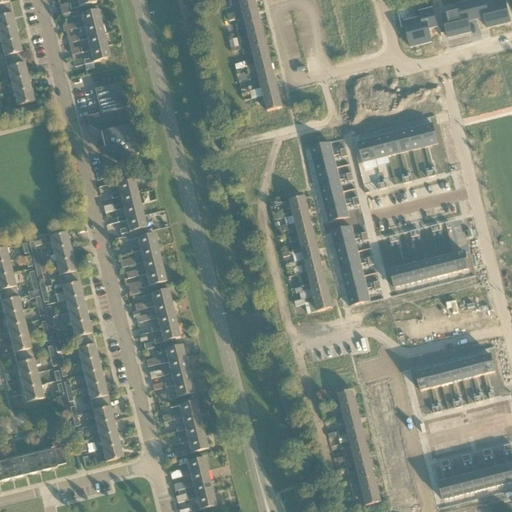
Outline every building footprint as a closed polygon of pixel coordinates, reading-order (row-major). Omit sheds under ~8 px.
[(1,5),(9,3),(8,0),(0,0),(0,18),(4,18),(1,5)] [(70,5),(71,10),(96,4),(95,0),(77,0),(78,3),(70,5)] [(239,0),(221,0),(219,1),(222,12),(242,7),(239,0)] [(484,0),(479,0),(472,2),(477,20),(484,18),(487,29),(510,23),(504,0),(485,5),(484,0)] [(460,11),(442,16),(448,39),(471,33),(468,22),(477,20),(472,2),(459,5),(460,11)] [(0,31),(16,28),(9,3),(1,5),(4,18),(0,18),(0,31)] [(242,7),(222,12),(224,23),(244,18),(242,7)] [(421,19),(404,23),(411,49),(431,43),(428,30),(437,28),(432,10),(420,13),(421,19)] [(84,28),(101,24),(98,11),(81,16),(83,24),(75,26),(76,30),(84,28)] [(244,18),(224,23),(227,34),(247,29),(244,18)] [(87,39),(104,35),(101,24),(84,28),(86,35),(78,38),(79,42),(87,40),(87,39)] [(0,38),(2,45),(19,41),(16,28),(0,31),(0,38)] [(247,29),(227,34),(230,45),(250,40),(247,29)] [(90,51),(107,47),(104,35),(87,39),(87,40),(89,47),(81,49),(82,54),(90,52),(90,51)] [(250,40),(230,45),(233,57),(253,52),(250,40)] [(13,55),(22,53),(19,41),(2,45),(8,70),(16,68),(13,55)] [(85,66),(93,64),(110,59),(107,47),(90,51),(90,52),(92,59),(84,61),(85,66)] [(368,47),(356,50),(362,73),(374,69),(368,47)] [(356,50),(344,53),(349,76),(362,73),(356,50)] [(253,52),(233,57),(236,68),(256,63),(253,52)] [(11,82),(28,78),(22,53),(13,55),(16,68),(8,70),(11,82)] [(344,53),(331,56),(337,79),(349,76),(344,53)] [(331,56),(319,60),(324,82),(337,79),(331,56)] [(319,60),(306,63),(312,85),(324,82),(319,60)] [(256,63),(236,68),(238,79),(259,74),(256,63)] [(306,63),(294,66),(300,88),(312,85),(306,63)] [(294,66),(281,69),(287,92),(300,88),(294,66)] [(259,74),(238,79),(241,90),(261,85),(259,74)] [(120,83),(118,77),(97,82),(99,89),(120,83)] [(14,95),(31,90),(28,78),(11,82),(14,95)] [(131,125),(120,84),(95,90),(101,114),(88,118),(90,127),(101,133),(105,149),(103,150),(105,156),(118,164),(121,163),(120,160),(138,155),(136,147),(137,147),(131,125)] [(261,85),(241,90),(244,101),(264,96),(261,85)] [(17,107),(34,103),(31,90),(14,95),(17,107)] [(33,112),(31,106),(18,110),(19,115),(33,112)] [(364,128),(367,138),(399,130),(397,119),(364,128)] [(432,125),(420,128),(425,149),(438,145),(432,125)] [(420,128),(407,131),(413,152),(425,149),(420,128)] [(407,131),(395,134),(400,155),(413,152),(407,131)] [(395,134),(383,137),(388,158),(400,155),(395,134)] [(383,137),(371,140),(376,161),(388,158),(383,137)] [(371,140),(358,143),(363,164),(376,161),(371,140)] [(331,144),(310,149),(313,162),(334,157),(331,144)] [(334,157),(313,162),(316,174),(337,169),(334,157)] [(337,169),(316,174),(319,187),(340,181),(337,169)] [(118,185),(118,186),(120,193),(111,195),(112,200),(121,198),(121,197),(138,193),(135,181),(118,185)] [(340,181),(319,187),(322,199),(343,194),(340,181)] [(372,181),(364,183),(366,193),(375,191),(372,181)] [(124,209),(141,205),(138,193),(121,197),(121,198),(123,205),(114,208),(115,212),(124,210),(124,209)] [(343,194),(322,199),(325,211),(346,206),(343,194)] [(312,315),(338,310),(315,197),(297,200),(317,299),(313,300),(308,273),(303,274),(305,287),(297,289),(300,307),(310,305),(312,315)] [(127,221),(144,217),(141,205),(124,209),(124,210),(126,217),(117,219),(118,224),(127,221)] [(346,206),(325,211),(329,224),(349,218),(346,206)] [(121,236),(147,229),(144,217),(127,221),(129,229),(120,231),(121,236)] [(352,228),(331,233),(334,246),(355,241),(352,228)] [(70,247),(67,235),(45,240),(46,244),(51,243),(53,252),(70,247)] [(138,239),(138,240),(140,247),(131,249),(132,254),(141,252),(141,251),(157,247),(154,235),(138,239)] [(355,241),(334,246),(337,258),(358,253),(355,241)] [(56,264),(73,260),(70,247),(53,252),(56,264)] [(144,263),(160,259),(157,247),(141,251),(141,252),(143,259),(134,261),(135,266),(144,263)] [(0,264),(10,262),(6,250),(0,251),(0,264)] [(298,263),(305,262),(303,250),(296,251),(298,263)] [(358,253),(337,258),(340,271),(361,265),(358,253)] [(465,253),(454,256),(458,274),(469,271),(465,253)] [(454,256),(443,259),(448,277),(458,274),(454,256)] [(147,275),(163,271),(160,259),(144,263),(146,271),(137,273),(138,277),(147,275)] [(443,259),(433,262),(437,279),(448,277),(443,259)] [(68,274),(76,272),(73,260),(56,264),(61,281),(63,289),(71,287),(68,274)] [(0,277),(13,275),(10,262),(0,264),(0,277)] [(433,262),(422,264),(427,282),(437,279),(433,262)] [(422,264),(412,267),(417,285),(427,282),(422,264)] [(361,265),(340,271),(343,283),(364,278),(361,265)] [(412,267),(402,269),(406,287),(417,285),(412,267)] [(40,268),(36,269),(40,284),(44,283),(40,268)] [(402,269),(391,272),(395,290),(406,287),(402,269)] [(141,289),(166,283),(163,271),(147,275),(149,282),(140,285),(141,289)] [(56,296),(57,303),(66,301),(83,297),(76,272),(68,274),(71,287),(63,289),(54,291),(55,296),(56,296)] [(10,302),(19,300),(13,275),(0,277),(0,291),(7,289),(10,302)] [(364,278),(343,283),(347,295),(367,290),(364,278)] [(53,286),(54,291),(63,289),(61,281),(52,283),(53,286)] [(22,312),(19,300),(10,302),(7,289),(0,291),(0,295),(5,316),(22,312)] [(367,290),(347,295),(350,308),(370,302),(367,290)] [(152,295),(154,303),(145,305),(146,309),(155,307),(172,303),(169,291),(152,295)] [(30,301),(36,299),(35,298),(39,297),(38,292),(34,293),(34,292),(28,294),(30,301)] [(69,314),(86,310),(83,297),(66,301),(69,314)] [(369,303),(375,324),(386,321),(381,300),(369,303)] [(158,319),(175,315),(172,303),(155,307),(156,315),(148,317),(149,321),(158,319)] [(72,326),(89,322),(86,310),(69,314),(72,326)] [(8,329),(25,324),(22,312),(5,316),(8,329)] [(417,334),(449,325),(446,314),(413,323),(417,334)] [(161,331),(178,327),(175,315),(158,319),(159,327),(151,329),(152,333),(161,331)] [(304,317),(281,322),(283,332),(306,327),(304,317)] [(73,331),(78,351),(87,349),(84,336),(92,334),(89,322),(72,326),(72,327),(66,329),(67,332),(73,331)] [(11,341),(28,337),(25,324),(8,329),(11,341)] [(155,345),(181,339),(178,327),(161,331),(162,339),(154,341),(155,345)] [(98,359),(92,334),(84,336),(87,349),(78,351),(71,353),(73,357),(79,356),(81,364),(98,359)] [(139,337),(140,343),(147,342),(146,335),(139,337)] [(62,342),(65,345),(69,344),(70,339),(67,336),(63,337),(62,342)] [(26,364),(35,362),(28,337),(11,341),(14,353),(23,351),(26,364)] [(153,343),(144,345),(145,351),(155,349),(153,343)] [(166,351),(168,359),(159,361),(160,365),(169,363),(185,359),(182,347),(166,351)] [(26,364),(23,351),(14,353),(21,378),(38,374),(36,367),(40,365),(39,361),(35,362),(26,364)] [(491,356),(480,359),(484,377),(495,374),(491,356)] [(84,376),(101,372),(98,359),(81,364),(84,376)] [(172,375),(188,371),(185,359),(169,363),(170,370),(162,373),(163,377),(172,375)] [(480,359),(469,361),(474,379),(484,377),(480,359)] [(469,361),(459,364),(463,382),(474,379),(469,361)] [(459,364),(448,367),(453,385),(463,382),(459,364)] [(448,367),(438,369),(442,387),(453,385),(448,367)] [(438,369),(427,372),(432,390),(442,387),(438,369)] [(174,387),(191,383),(188,371),(172,375),(173,382),(165,384),(166,389),(174,387)] [(87,388),(104,384),(101,372),(84,376),(87,388)] [(427,372),(416,375),(421,393),(432,390),(427,372)] [(24,391),(41,386),(38,374),(21,378),(24,391)] [(403,379),(399,380),(406,411),(411,410),(403,379)] [(391,382),(367,388),(397,511),(400,511),(422,507),(420,500),(419,496),(418,492),(409,454),(405,439),(394,396),(393,390),(391,385),(391,382)] [(169,401),(194,395),(191,383),(174,387),(176,394),(168,396),(169,401)] [(99,399),(108,397),(104,384),(87,388),(94,413),(102,411),(99,399)] [(165,389),(163,384),(152,386),(154,392),(165,389)] [(27,403),(44,399),(41,386),(24,391),(27,403)] [(386,505),(363,391),(346,395),(369,508),(386,505)] [(57,399),(58,402),(61,414),(68,412),(65,397),(57,399)] [(114,421),(108,397),(99,399),(102,411),(94,413),(89,414),(90,419),(95,418),(97,426),(114,421)] [(180,407),(182,415),(173,417),(174,421),(183,419),(199,415),(196,403),(180,407)] [(186,431),(202,426),(199,415),(183,419),(185,426),(176,429),(177,433),(186,431)] [(100,438),(117,434),(114,421),(97,426),(100,438)] [(189,442),(205,438),(202,426),(186,431),(188,438),(179,440),(180,445),(189,443),(189,442)] [(103,451),(120,446),(117,434),(100,438),(103,451)] [(183,457),(208,450),(205,438),(189,442),(189,443),(191,450),(182,452),(183,457)] [(106,463),(123,459),(120,446),(103,451),(106,463)] [(0,483),(16,479),(57,469),(57,467),(66,465),(63,449),(0,464),(0,483)] [(89,461),(91,468),(100,466),(98,459),(89,461)] [(187,464),(189,472),(181,474),(182,478),(190,476),(207,472),(204,459),(187,464)] [(511,465),(502,468),(507,486),(511,484),(511,465)] [(361,467),(352,469),(357,498),(366,497),(361,467)] [(502,468),(492,471),(496,489),(507,486),(502,468)] [(492,471),(481,473),(486,491),(496,489),(492,471)] [(193,488),(210,483),(207,472),(190,476),(192,484),(184,486),(185,490),(193,488)] [(427,472),(422,473),(430,504),(430,505),(434,504),(427,472)] [(481,473),(471,476),(475,494),(486,491),(481,473)] [(471,476),(460,479),(465,497),(475,494),(471,476)] [(460,479),(450,481),(454,499),(465,497),(460,479)] [(450,481),(439,484),(443,502),(454,499),(450,481)] [(196,500),(213,495),(210,483),(193,488),(195,495),(187,497),(188,502),(196,500)] [(190,511),(201,511),(216,507),(213,495),(196,500),(198,507),(190,509),(190,511)]
